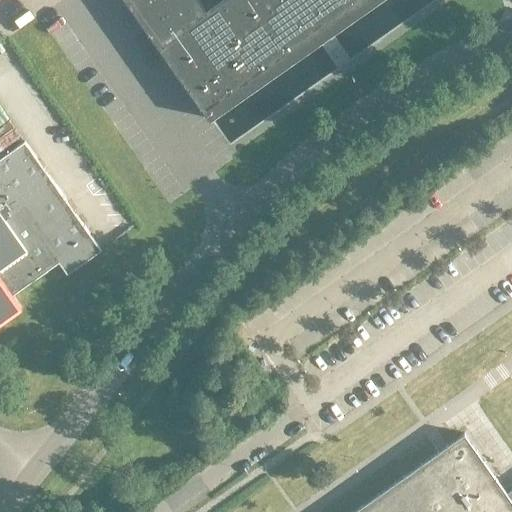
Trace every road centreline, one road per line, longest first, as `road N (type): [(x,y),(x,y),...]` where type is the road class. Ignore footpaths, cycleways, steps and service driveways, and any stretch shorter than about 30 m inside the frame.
road 1 (unclassified): [(36,477),(260,193),(336,127),(511,29)]
road 2 (unclassified): [(511,367),(300,511)]
